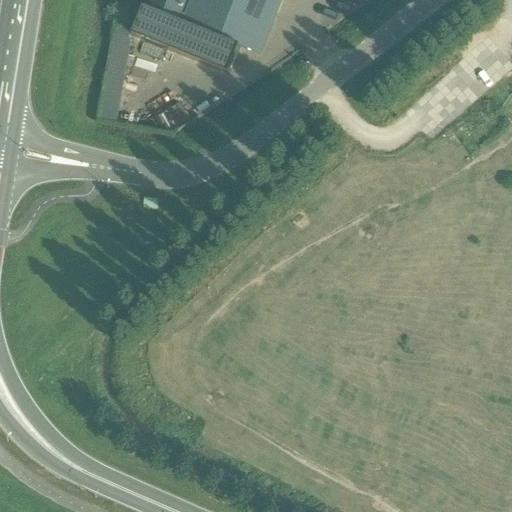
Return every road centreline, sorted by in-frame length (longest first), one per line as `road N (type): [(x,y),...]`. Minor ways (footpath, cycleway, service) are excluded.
road 1 (unclassified): [(429,0),(221,161),(149,175),(75,163)]
road 2 (secondary): [(22,0),(0,137)]
